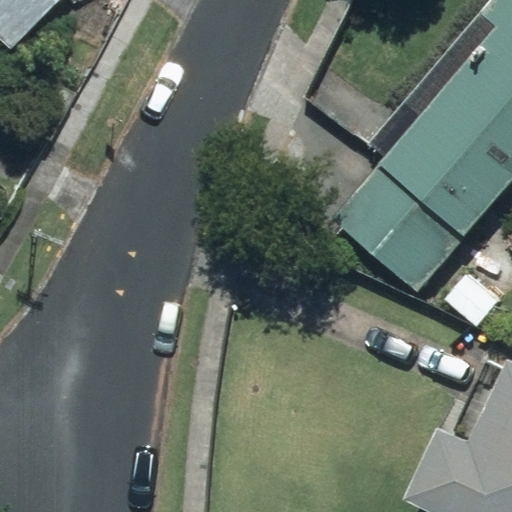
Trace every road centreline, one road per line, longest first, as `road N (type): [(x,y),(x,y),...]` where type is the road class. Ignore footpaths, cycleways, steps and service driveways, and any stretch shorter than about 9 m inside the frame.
road 1 (residential): [(245,0),(182,119),(105,366)]
road 2 (residential): [(105,366),(99,511)]
